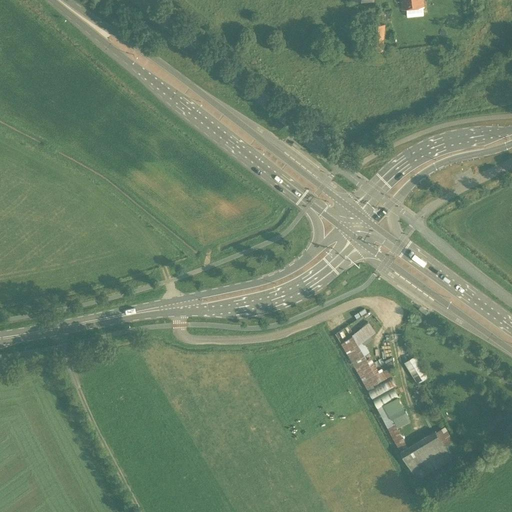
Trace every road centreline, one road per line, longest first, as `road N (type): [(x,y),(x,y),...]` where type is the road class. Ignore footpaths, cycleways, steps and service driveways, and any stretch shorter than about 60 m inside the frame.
road 1 (primary): [(354,212),(176,74),(68,8)]
road 2 (primary): [(68,8),(339,227)]
road 3 (primary): [(176,306),(235,308),(281,297),(359,242)]
road 4 (primary): [(359,242),(511,352)]
road 5 (primary): [(339,227),(299,265),(176,306)]
road 6 (secondary): [(511,130),(419,154),(354,212)]
road 7 (primary): [(0,337),(176,306)]
road 8 (primary): [(511,328),(372,226)]
road 9 (secondary): [(372,226),(430,169),(511,144)]
